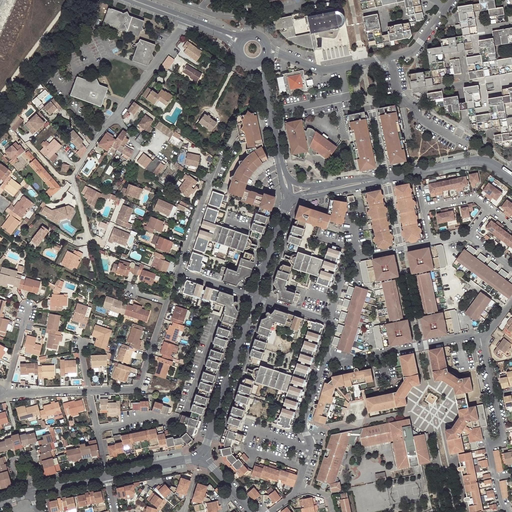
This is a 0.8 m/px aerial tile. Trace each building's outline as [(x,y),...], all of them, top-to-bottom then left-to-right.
[(374,0),(360,0),(361,3),(368,1),(369,9),(376,7),(375,0),(374,0)] [(382,0),(384,6),(405,1),(409,23),(424,20),(419,0),(382,0)] [(464,0),(465,6),(458,7),(461,24),(455,25),(456,30),(462,29),(463,36),(470,35),(469,27),(476,26),(474,12),(473,4),(480,3),(481,11),(489,10),(490,16),(497,15),(498,23),(505,21),(503,7),(496,9),(494,0),(464,0)] [(480,3),(473,4),(474,12),(481,11),(480,3)] [(103,22),(116,27),(122,29),(138,35),(140,31),(142,25),(143,20),(129,14),(127,11),(124,12),(108,6),(103,22)] [(310,16),(305,17),(309,33),(314,32),(315,35),(317,34),(318,37),(332,39),(334,38),(335,37),(336,36),(339,28),(342,26),(345,20),(344,17),(343,16),(342,13),(339,12),(336,11),(334,10),(333,7),(309,12),(310,16)] [(378,15),(364,18),(368,39),(375,38),(376,44),(384,43),(382,35),(378,15)] [(310,36),(314,35),(315,35),(314,32),(294,36),(290,16),(272,19),(274,28),(276,28),(279,32),(281,34),(283,36),(287,39),(287,41),(289,40),(294,44),(300,46),(307,48),(312,49),(310,36)] [(388,27),(389,34),(391,41),(408,37),(410,39),(412,36),(409,23),(388,27)] [(466,58),(470,79),(485,77),(484,69),(477,70),(476,63),(490,61),(491,68),(498,67),(506,66),(507,73),(511,72),(511,60),(511,58),(497,60),(495,46),(511,42),(511,27),(492,31),(493,38),(479,41),(481,55),(466,58)] [(387,42),(391,41),(389,34),(386,35),(382,35),(384,43),(387,42)] [(431,71),(410,74),(412,89),(433,85),(432,78),(439,77),(438,70),(446,68),(443,54),(465,50),(463,36),(441,39),(442,47),(427,49),(431,71)] [(151,53),(155,44),(139,38),(138,42),(136,47),(132,59),(147,65),(149,59),(153,57),(151,53)] [(196,61),(202,52),(187,41),(182,47),(185,49),(183,52),(196,61)] [(169,55),(163,63),(162,66),(167,69),(174,60),(169,55)] [(461,73),(459,59),(449,60),(450,64),(452,64),(452,67),(454,74),(461,73)] [(64,73),(65,76),(72,73),(70,71),(71,70),(70,67),(69,64),(63,66),(65,69),(64,70),(65,72),(64,73)] [(197,82),(201,74),(186,64),(182,71),(190,76),(189,77),(197,82)] [(303,70),(295,71),(294,71),(291,72),(283,73),(287,92),(287,94),(289,93),(307,89),(304,75),(303,70)] [(96,80),(93,81),(77,76),(70,95),(101,106),(108,87),(98,83),(96,80)] [(467,110),(468,117),(476,116),(475,109),(474,101),(481,100),(478,86),(464,88),(466,103),(467,110)] [(158,94),(148,87),(143,95),(154,103),(158,99),(159,100),(166,105),(174,94),(171,91),(169,93),(168,93),(165,91),(164,92),(161,90),(158,94)] [(490,114),(476,116),(478,130),(479,130),(493,128),(501,127),(502,135),(503,142),(504,148),(511,147),(511,117),(507,118),(505,104),(511,102),(511,88),(502,90),(503,97),(488,99),(490,114)] [(38,106),(42,102),(39,99),(47,92),(45,89),(33,100),(38,106)] [(445,106),(446,113),(460,111),(459,104),(458,97),(443,99),(442,92),(428,94),(429,101),(436,100),(437,107),(445,106)] [(51,101),(43,107),(50,114),(53,111),(60,105),(56,101),(53,103),(51,101)] [(133,115),(140,106),(134,102),(127,111),(133,115)] [(466,103),(459,104),(460,111),(467,110),(466,103)] [(60,105),(53,111),(55,113),(61,107),(60,105)] [(380,111),(383,127),(390,157),(391,164),(393,163),(398,162),(400,162),(405,161),(407,160),(403,143),(402,135),(401,130),(400,127),(398,119),(397,115),(396,109),(394,110),(393,105),(379,108),(380,109),(380,111)] [(269,209),(270,206),(271,202),(273,203),(274,198),(273,197),(272,195),(263,192),(263,194),(244,188),(242,188),(244,181),(247,175),(250,169),(255,164),(261,160),(266,157),(261,146),(262,146),(261,139),(255,113),(251,113),(247,111),(244,115),(240,115),(243,125),(240,129),(244,132),(246,141),(247,149),(246,150),(247,156),(243,160),(239,161),(239,165),(236,170),(234,175),(229,177),(231,180),(228,191),(242,196),(240,200),(260,206),(267,209),(269,209)] [(362,170),(366,169),(368,168),(373,167),(375,167),(374,160),(373,156),(371,144),(365,115),(364,111),(350,114),(351,117),(348,118),(351,129),(353,141),(353,142),(357,161),(359,170),(362,170)] [(33,127),(30,129),(29,130),(33,134),(44,123),(36,114),(28,121),(33,127)] [(204,114),(198,122),(207,128),(211,131),(216,123),(204,114)] [(144,131),(148,134),(152,128),(149,126),(153,121),(145,115),(138,124),(145,130),(144,131)] [(23,120),(19,117),(13,125),(17,128),(23,120)] [(313,131),(314,130),(311,128),(307,127),(305,130),(302,129),(302,128),(301,128),(299,120),(285,123),(290,152),(293,152),(292,153),(294,154),(292,157),(295,158),(296,157),(302,159),(302,158),(304,158),(306,154),(306,152),(314,133),(313,131)] [(33,127),(28,121),(25,124),(30,129),(33,127)] [(172,130),(160,121),(155,127),(167,136),(172,130)] [(116,139),(109,149),(114,152),(116,149),(117,149),(125,137),(124,136),(127,132),(123,129),(119,135),(116,139)] [(67,136),(79,150),(84,146),(82,143),(84,141),(73,130),(67,136)] [(105,154),(104,153),(102,156),(104,157),(109,149),(116,139),(113,137),(114,135),(107,131),(98,144),(107,150),(105,154)] [(337,147),(315,131),(314,133),(306,152),(309,153),(309,154),(315,154),(317,152),(316,150),(328,158),(337,147)] [(146,137),(141,133),(135,140),(140,144),(146,137)] [(177,147),(181,141),(172,135),(168,142),(177,147)] [(495,143),(503,142),(502,135),(494,136),(495,143)] [(121,152),(125,143),(128,139),(125,137),(117,149),(121,152)] [(41,151),(47,157),(51,153),(50,153),(52,151),(54,153),(61,145),(54,139),(47,147),(45,146),(41,151)] [(125,143),(121,152),(123,153),(121,156),(126,160),(128,158),(129,158),(133,150),(133,147),(131,146),(130,146),(125,143)] [(53,195),(61,188),(27,150),(24,152),(32,161),(29,163),(50,187),(48,189),(48,190),(52,194),(53,195)] [(197,166),(200,155),(187,152),(185,164),(197,166)] [(149,173),(151,174),(152,173),(160,162),(161,161),(155,157),(152,161),(151,160),(151,159),(143,153),(137,161),(150,171),(149,173)] [(160,162),(152,173),(156,176),(164,165),(160,162)] [(0,176),(1,177),(0,179),(4,181),(5,180),(6,178),(10,174),(7,171),(8,169),(0,163),(0,176)] [(62,163),(61,170),(68,172),(69,165),(62,163)] [(472,187),(475,187),(476,187),(475,183),(480,182),(478,173),(469,175),(472,187)] [(190,186),(193,183),(194,184),(196,180),(188,174),(177,188),(187,196),(190,192),(193,188),(190,186)] [(458,178),(461,191),(464,191),(463,187),(468,186),(466,177),(458,178)] [(21,186),(11,178),(9,180),(8,182),(5,180),(4,181),(0,186),(0,187),(3,189),(3,188),(4,187),(15,194),(21,186)] [(461,191),(458,178),(450,180),(452,190),(456,189),(457,192),(461,191)] [(443,195),(443,192),(448,191),(446,181),(438,183),(441,196),(443,195)] [(129,183),(127,189),(125,194),(136,197),(138,192),(141,193),(143,189),(129,183)] [(419,212),(413,183),(396,186),(396,190),(396,195),(397,198),(397,199),(399,199),(400,202),(397,203),(397,204),(396,205),(396,208),(398,209),(400,217),(399,218),(399,221),(400,222),(401,223),(401,225),(404,227),(404,229),(402,230),(402,231),(401,231),(402,234),(403,234),(403,237),(405,237),(406,241),(409,240),(410,242),(416,240),(417,238),(421,237),(420,234),(421,233),(421,231),(422,230),(421,227),(420,227),(420,225),(417,226),(417,223),(417,220),(416,218),(417,217),(417,215),(415,214),(415,213),(419,212)] [(441,196),(438,183),(429,184),(431,194),(436,193),(437,196),(441,196)] [(483,191),(487,194),(485,196),(489,199),(496,188),(489,183),(483,191)] [(116,205),(119,197),(103,190),(101,194),(85,185),(82,192),(85,194),(84,197),(86,198),(87,196),(89,197),(86,202),(92,204),(91,205),(95,206),(100,196),(107,199),(108,198),(115,200),(113,204),(116,205)] [(15,194),(4,187),(3,188),(14,196),(15,194)] [(489,199),(491,200),(493,198),(497,201),(503,192),(496,188),(489,199)] [(383,194),(382,194),(381,193),(379,193),(379,189),(361,193),(367,223),(372,223),(372,224),(371,225),(371,227),(373,227),(373,228),(373,229),(374,233),(375,232),(376,235),(373,236),(372,238),(372,240),(373,241),(374,243),(375,243),(376,247),(379,247),(380,248),(387,246),(388,245),(391,244),(390,240),(392,239),(392,238),(392,237),(392,234),(390,234),(390,233),(388,233),(387,230),(388,228),(388,226),(387,225),(389,223),(388,221),(387,221),(387,219),(388,219),(386,211),(387,211),(386,207),(385,206),(382,206),(381,203),(383,203),(383,202),(382,198),(383,196),(383,194)] [(224,195),(213,192),(209,205),(219,208),(224,195)] [(13,211),(22,218),(24,215),(22,214),(26,209),(31,202),(23,196),(19,202),(18,201),(13,207),(15,208),(13,211)] [(170,207),(172,204),(157,197),(153,207),(167,214),(170,207)] [(335,199),(329,198),(327,210),(326,213),(313,208),(312,210),(308,222),(310,223),(312,224),(312,225),(314,226),(316,225),(320,226),(320,228),(322,229),(324,227),(338,232),(341,224),(341,223),(343,222),(344,220),(343,217),(343,215),(344,211),(346,210),(346,208),(345,206),(346,201),(345,198),(343,197),(335,199)] [(503,213),(507,215),(511,208),(511,203),(507,200),(501,208),(505,210),(503,213)] [(473,207),(477,206),(474,203),(472,204),(468,205),(469,207),(461,209),(463,219),(471,217),(470,212),(474,211),(473,207)] [(127,222),(131,213),(133,209),(123,204),(116,223),(130,228),(131,224),(127,222)] [(298,204),(298,205),(294,217),(296,218),(297,218),(298,219),(306,221),(308,222),(312,210),(313,208),(298,204)] [(73,208),(67,206),(61,207),(59,208),(52,210),(44,206),(41,213),(48,217),(47,218),(56,222),(58,218),(66,216),(70,218),(74,212),(73,208)] [(267,209),(260,206),(257,213),(265,215),(266,214),(267,214),(268,211),(267,210),(267,209)] [(208,230),(207,232),(200,230),(194,249),(205,253),(209,240),(211,233),(212,231),(214,224),(218,211),(208,208),(201,227),(208,230)] [(441,224),(447,222),(445,209),(441,210),(442,214),(437,215),(438,222),(441,224)] [(456,221),(455,216),(454,211),(450,212),(449,212),(449,209),(445,209),(447,222),(456,221)] [(13,211),(11,210),(9,213),(10,215),(1,227),(10,234),(19,221),(15,218),(15,217),(20,220),(22,218),(13,211)] [(265,222),(267,216),(265,215),(257,213),(256,212),(254,219),(261,221),(265,222)] [(154,229),(159,231),(163,221),(150,215),(146,225),(144,225),(142,229),(152,233),(154,229)] [(295,223),(296,224),(296,225),(304,228),(306,221),(298,219),(298,220),(296,219),(295,223)] [(486,229),(493,234),(501,223),(498,221),(496,224),(492,221),(486,229)] [(260,232),(262,232),(264,226),(260,225),(252,222),(250,229),(252,229),(260,232)] [(501,223),(493,234),(500,239),(506,231),(502,228),(504,225),(501,223)] [(230,244),(237,246),(243,248),(244,248),(246,248),(247,248),(248,247),(249,247),(249,246),(250,245),(250,244),(250,243),(250,242),(250,240),(249,239),(249,238),(248,238),(247,237),(248,235),(238,232),(234,231),(234,230),(226,228),(223,226),(216,224),(212,236),(218,238),(218,240),(225,242),(225,241),(231,243),(230,244)] [(49,230),(42,225),(29,243),(35,248),(49,230)] [(304,228),(296,225),(294,225),(292,231),(298,233),(303,235),(305,228),(304,228)] [(113,240),(117,242),(118,239),(126,242),(130,234),(114,227),(108,241),(112,243),(113,240)] [(260,232),(252,229),(250,236),(258,238),(258,237),(260,236),(260,234),(259,234),(260,232)] [(511,235),(509,233),(503,242),(509,247),(511,243),(511,235)] [(298,244),(300,245),(302,238),(297,237),(291,234),(289,241),(290,241),(298,244)] [(173,242),(159,236),(156,245),(155,247),(165,251),(168,244),(172,245),(173,242)] [(298,244),(290,241),(290,243),(288,242),(287,246),(289,247),(288,248),(296,250),(298,244)] [(420,273),(420,271),(427,270),(436,268),(447,266),(445,258),(443,246),(432,248),(422,250),(422,249),(407,251),(412,274),(420,273)] [(477,251),(470,246),(467,251),(465,253),(463,252),(457,260),(468,268),(471,270),(478,276),(510,299),(511,296),(511,277),(509,282),(507,284),(506,283),(504,282),(506,279),(509,274),(502,269),(498,274),(496,277),(495,275),(493,274),(495,271),(499,266),(492,261),(488,266),(486,269),(484,267),(482,266),(484,263),(488,258),(481,253),(477,258),(475,261),(474,259),(472,258),(474,255),(477,251)] [(324,271),(325,268),(335,271),(337,264),(335,264),(337,258),(339,258),(341,251),(339,250),(331,248),(328,247),(324,260),(322,267),(321,270),(320,272),(319,276),(316,283),(328,286),(330,280),(331,281),(334,274),(324,271)] [(61,264),(71,269),(73,266),(73,267),(76,260),(78,261),(80,257),(81,257),(83,253),(78,251),(78,252),(75,250),(73,253),(67,250),(61,264)] [(224,275),(224,276),(222,281),(229,283),(229,281),(235,283),(238,278),(241,276),(245,273),(248,272),(252,261),(250,260),(251,259),(252,259),(252,257),(252,256),(252,255),(252,254),(244,251),(242,258),(240,257),(236,271),(233,270),(227,268),(224,275)] [(294,265),(299,251),(298,251),(297,254),(296,253),(295,254),(294,254),(293,254),(292,255),(291,256),(291,257),(290,258),(290,259),(290,260),(290,261),(291,262),(292,263),(292,264),(293,265),(294,265)] [(299,251),(294,265),(300,267),(307,269),(307,268),(313,270),(320,272),(321,270),(322,267),(324,260),(319,258),(313,256),(311,255),(308,254),(299,251)] [(158,258),(156,263),(154,269),(164,273),(169,262),(163,259),(164,256),(154,252),(153,255),(158,258)] [(188,269),(194,271),(198,273),(200,273),(203,263),(201,263),(203,256),(192,252),(187,269),(188,269)] [(390,270),(391,277),(394,276),(398,276),(397,271),(397,269),(395,261),(395,260),(394,255),(390,256),(387,257),(389,263),(391,263),(393,269),(390,270)] [(361,262),(362,269),(362,271),(364,276),(365,282),(375,280),(377,280),(378,280),(382,279),(385,278),(391,277),(390,270),(393,269),(391,263),(389,263),(387,257),(381,258),(378,259),(374,259),(373,260),(371,260),(362,262),(361,262)] [(128,269),(128,267),(129,263),(119,260),(117,264),(113,263),(110,271),(115,272),(116,271),(123,273),(123,275),(127,276),(129,271),(129,270),(128,269)] [(229,281),(229,283),(236,285),(237,283),(240,280),(242,282),(243,282),(244,281),(245,280),(245,279),(245,278),(244,278),(244,277),(246,276),(250,275),(254,262),(252,261),(248,272),(245,273),(241,276),(238,278),(235,283),(229,281)] [(140,276),(139,279),(145,281),(146,280),(153,282),(156,273),(142,269),(144,264),(140,263),(139,267),(136,275),(140,276)] [(287,289),(285,289),(285,287),(290,273),(288,273),(290,266),(282,264),(282,265),(281,264),(280,269),(281,269),(280,270),(279,270),(276,281),(279,288),(280,293),(280,294),(281,297),(284,298),(287,289)] [(2,267),(0,273),(0,281),(8,283),(9,282),(15,283),(14,285),(14,286),(19,287),(21,278),(22,275),(17,274),(18,271),(2,267)] [(430,273),(420,275),(421,277),(418,278),(419,286),(423,285),(423,288),(433,285),(430,273)] [(19,287),(18,288),(38,293),(41,281),(26,278),(26,279),(21,278),(19,287)] [(199,298),(203,285),(187,280),(185,282),(184,287),(185,287),(183,293),(199,298)] [(401,307),(398,308),(397,306),(397,304),(400,303),(399,299),(398,295),(395,295),(394,293),(394,291),(397,290),(396,286),(395,282),(392,282),(392,280),(382,282),(383,289),(385,295),(386,302),(387,308),(389,315),(390,321),(400,319),(400,317),(403,316),(401,307)] [(434,292),(433,285),(423,288),(424,290),(421,291),(421,294),(434,292)] [(209,301),(209,300),(215,301),(219,291),(219,290),(206,286),(202,299),(209,301)] [(354,297),(354,299),(353,301),(350,301),(349,305),(348,308),(351,309),(350,312),(351,312),(350,314),(348,314),(346,313),(345,317),(344,321),(345,321),(348,322),(347,325),(348,325),(347,327),(344,326),(342,326),(341,330),(340,333),(342,334),(345,335),(344,338),(343,340),(340,339),(338,338),(337,342),(336,346),(338,346),(341,347),(340,350),(350,354),(352,347),(354,341),(356,334),(358,328),(356,328),(358,321),(359,318),(360,316),(360,315),(361,312),(362,309),(363,306),(364,302),(366,296),(367,290),(357,287),(357,289),(354,288),(353,292),(352,296),(354,297)] [(347,290),(346,294),(352,296),(353,292),(354,288),(348,287),(347,290)] [(288,288),(288,290),(287,289),(284,298),(285,298),(292,300),(293,298),(297,299),(298,298),(299,294),(294,292),(295,290),(288,288)] [(214,304),(221,306),(224,308),(221,316),(232,321),(234,313),(231,306),(230,301),(229,296),(225,295),(225,293),(219,291),(215,301),(214,304)] [(422,299),(425,298),(426,300),(436,298),(434,292),(421,294),(422,299)] [(64,294),(60,293),(54,293),(52,293),(52,296),(52,306),(50,306),(50,310),(61,310),(62,305),(67,305),(67,296),(64,296),(64,294)] [(232,296),(225,293),(225,295),(229,296),(230,301),(231,306),(234,313),(232,321),(234,322),(237,312),(234,307),(234,306),(235,305),(236,304),(236,303),(236,302),(235,302),(235,301),(234,301),(233,301),(232,297),(232,296)] [(475,301),(477,303),(475,305),(474,307),(472,305),(467,312),(469,314),(468,316),(472,319),(476,322),(492,301),(483,294),(482,297),(479,295),(475,301)] [(127,305),(122,303),(113,300),(114,299),(105,296),(102,306),(110,308),(109,310),(118,313),(119,312),(124,314),(127,305)] [(437,305),(436,298),(426,300),(426,303),(423,304),(424,308),(437,305)] [(342,306),(343,307),(348,308),(349,305),(350,301),(344,299),(343,303),(342,306)] [(89,317),(85,316),(88,306),(77,303),(72,320),(79,322),(79,320),(82,320),(81,323),(81,325),(80,326),(85,328),(89,317)] [(138,307),(139,305),(133,303),(132,305),(127,304),(127,305),(124,314),(146,321),(150,311),(141,308),(138,307)] [(438,311),(437,305),(424,308),(425,311),(428,311),(428,313),(435,312),(438,311)] [(183,325),(185,317),(188,309),(177,306),(173,318),(172,317),(170,321),(174,322),(183,325)] [(272,316),(276,312),(280,313),(281,311),(275,308),(270,313),(268,312),(267,312),(266,312),(266,313),(266,314),(267,316),(262,319),(260,319),(257,331),(258,332),(261,322),(268,319),(272,316)] [(275,321),(278,322),(277,324),(283,326),(284,324),(290,326),(290,328),(297,330),(297,328),(301,330),(302,326),(298,324),(301,317),(288,313),(281,311),(280,313),(276,312),(272,316),(268,319),(261,322),(258,332),(270,336),(274,323),(275,321)] [(426,338),(433,336),(440,335),(443,334),(447,334),(450,333),(459,331),(458,325),(457,318),(455,311),(445,314),(443,314),(439,315),(436,315),(429,317),(426,318),(422,318),(423,322),(424,325),(425,331),(426,334),(426,338)] [(50,320),(49,325),(47,325),(47,329),(50,329),(57,331),(60,316),(50,314),(48,320),(50,320)] [(220,320),(231,324),(232,321),(221,316),(220,320)] [(0,333),(5,335),(6,329),(5,329),(6,323),(8,323),(9,319),(3,318),(0,317),(0,333)] [(511,339),(511,319),(507,325),(510,327),(508,331),(505,329),(502,332),(505,335),(511,339)] [(222,321),(220,327),(218,326),(216,333),(223,335),(227,337),(229,330),(227,329),(228,328),(229,328),(230,326),(229,325),(229,324),(222,321)] [(313,322),(310,321),(309,324),(311,325),(310,328),(308,327),(305,337),(317,341),(322,327),(323,325),(318,323),(317,323),(313,322)] [(404,322),(401,323),(394,324),(391,325),(387,325),(384,326),(374,328),(376,334),(377,341),(379,348),(389,346),(391,345),(405,343),(412,341),(411,337),(410,334),(409,327),(408,326),(408,321),(404,322)] [(165,339),(176,342),(178,336),(180,329),(182,329),(184,325),(183,325),(174,322),(173,326),(169,325),(165,339)] [(106,347),(111,330),(108,329),(99,326),(95,325),(92,334),(99,336),(96,346),(104,349),(108,350),(109,348),(106,347)] [(140,346),(139,345),(137,345),(139,339),(142,330),(135,328),(132,326),(131,326),(126,342),(130,343),(129,346),(135,348),(139,350),(140,346)] [(60,335),(61,331),(57,331),(50,329),(50,333),(47,347),(57,349),(59,340),(62,341),(63,336),(60,335)] [(260,348),(265,349),(270,336),(258,332),(258,333),(258,334),(257,337),(258,338),(257,339),(256,339),(254,346),(260,348)] [(39,355),(42,346),(37,344),(35,349),(34,349),(37,338),(27,335),(24,347),(26,347),(25,352),(39,355)] [(504,356),(505,357),(507,354),(505,353),(509,348),(511,344),(511,339),(505,335),(503,338),(504,340),(501,344),(499,347),(500,348),(496,354),(502,358),(504,356)] [(214,343),(212,349),(211,349),(209,355),(216,358),(219,359),(222,352),(220,352),(220,351),(221,351),(222,350),(222,348),(221,346),(222,345),(224,346),(226,339),(222,338),(215,336),(213,343),(214,343)] [(316,344),(304,340),(302,347),(312,351),(312,350),(314,351),(316,344)] [(173,358),(171,357),(173,352),(175,345),(164,341),(160,353),(164,354),(163,358),(170,361),(172,361),(173,358)] [(123,348),(121,347),(120,347),(116,360),(128,364),(130,357),(132,351),(134,352),(135,348),(129,346),(124,345),(123,348)] [(297,360),(310,364),(312,357),(310,356),(312,351),(302,347),(297,360)] [(443,348),(429,350),(435,378),(442,377),(445,378),(456,385),(457,387),(459,394),(466,393),(474,391),(471,377),(460,379),(457,378),(458,376),(452,372),(451,373),(448,372),(443,348)] [(261,359),(264,352),(259,351),(253,349),(251,356),(252,356),(260,359),(261,359)] [(397,393),(367,399),(369,413),(405,406),(404,401),(404,396),(411,386),(413,383),(420,382),(415,354),(401,357),(405,380),(403,383),(401,383),(398,389),(399,390),(397,393)] [(91,355),(91,365),(99,365),(102,365),(107,365),(107,359),(106,355),(104,355),(91,355)] [(258,365),(260,359),(252,356),(252,357),(250,357),(249,360),(249,361),(250,361),(251,361),(250,363),(258,365)] [(165,379),(167,373),(169,365),(170,361),(163,358),(159,357),(158,361),(159,361),(155,375),(165,379)] [(219,362),(215,361),(207,358),(205,365),(207,365),(205,372),(203,371),(201,378),(208,380),(212,381),(214,375),(212,374),(213,373),(214,373),(214,372),(215,370),(214,369),(214,368),(216,368),(219,362)] [(76,360),(64,360),(64,367),(64,368),(60,369),(61,375),(65,375),(65,373),(76,373),(76,360)] [(20,363),(20,373),(30,372),(34,372),(34,374),(38,374),(38,367),(38,365),(34,365),(34,363),(20,363)] [(125,382),(130,367),(118,363),(117,366),(116,366),(112,378),(125,382)] [(293,386),(294,383),(303,386),(305,380),(303,379),(305,373),(307,374),(309,367),(296,363),(292,376),(290,382),(289,385),(288,389),(287,393),(297,398),(298,395),(300,396),(302,389),(293,386)] [(38,374),(39,379),(42,379),(42,377),(48,376),(55,376),(54,366),(42,366),(42,367),(38,367),(38,374)] [(275,384),(275,386),(281,388),(282,386),(288,389),(289,385),(290,382),(292,376),(288,375),(286,374),(282,373),(274,370),(272,370),(269,369),(260,366),(259,367),(258,368),(257,369),(255,369),(254,370),(254,371),(254,372),(253,373),(253,374),(253,375),(254,376),(254,377),(255,379),(268,384),(269,382),(275,384)] [(373,381),(371,368),(363,369),(364,372),(350,374),(350,372),(332,376),(332,379),(337,382),(338,386),(344,385),(345,387),(373,381)] [(503,390),(510,388),(507,375),(500,377),(503,390)] [(462,409),(470,408),(468,400),(466,393),(459,394),(457,387),(456,385),(445,378),(442,377),(435,378),(436,382),(443,380),(455,388),(458,402),(461,416),(453,429),(446,430),(446,433),(453,431),(456,429),(463,418),(464,415),(462,409)] [(242,382),(243,383),(243,384),(241,383),(239,390),(245,392),(250,394),(252,387),(251,386),(253,381),(245,378),(245,379),(243,378),(242,382)] [(330,387),(334,389),(338,386),(337,382),(332,379),(328,382),(330,387)] [(315,412),(313,419),(325,423),(334,396),(333,395),(334,389),(330,387),(328,382),(328,381),(325,380),(319,398),(322,399),(317,413),(315,412)] [(211,384),(207,383),(200,381),(198,388),(199,388),(207,390),(209,391),(211,384)] [(404,401),(405,406),(409,405),(408,399),(415,387),(421,386),(420,382),(413,383),(411,386),(404,396),(404,401)] [(207,398),(205,397),(205,395),(207,394),(198,391),(197,394),(196,394),(193,401),(200,403),(205,404),(207,398)] [(249,397),(244,395),(238,393),(236,400),(245,403),(247,404),(249,397)] [(298,402),(296,401),(297,398),(287,393),(283,405),(295,410),(298,402)] [(116,402),(113,403),(108,403),(107,400),(107,399),(100,399),(100,409),(100,410),(107,410),(107,415),(116,415),(120,415),(120,412),(119,401),(116,401),(116,402)] [(133,406),(133,407),(133,410),(140,409),(140,411),(148,410),(148,400),(140,401),(140,402),(132,402),(133,403),(133,404),(133,405),(133,406)] [(69,413),(70,415),(78,413),(85,411),(82,401),(75,402),(67,404),(67,403),(62,404),(65,414),(69,413)] [(169,409),(169,408),(170,407),(164,405),(164,404),(155,401),(152,410),(160,413),(160,412),(167,414),(168,412),(168,411),(169,410),(169,409)] [(47,417),(46,416),(54,414),(58,413),(60,407),(59,402),(44,406),(45,409),(39,411),(40,414),(42,419),(47,417)] [(204,407),(200,406),(192,403),(190,410),(192,411),(190,417),(197,419),(197,420),(197,418),(199,418),(200,415),(199,414),(199,413),(201,414),(204,407)] [(234,405),(236,406),(236,407),(234,406),(231,413),(237,415),(242,417),(245,410),(243,409),(244,407),(235,403),(234,405)] [(38,404),(34,405),(34,407),(26,409),(26,407),(25,405),(16,407),(20,419),(28,417),(36,415),(40,414),(39,411),(38,404)] [(451,454),(478,449),(477,442),(483,440),(481,427),(488,425),(484,404),(470,408),(462,409),(464,415),(463,418),(456,429),(453,431),(446,433),(451,454)] [(289,427),(290,427),(294,412),(282,408),(278,418),(280,419),(279,421),(278,421),(276,424),(281,426),(280,428),(284,429),(288,429),(289,427)] [(5,412),(0,413),(0,424),(1,425),(8,423),(5,412)] [(187,424),(189,425),(188,428),(186,431),(189,435),(193,432),(194,427),(197,419),(190,417),(188,417),(180,414),(178,421),(181,422),(182,422),(183,423),(184,423),(185,424),(186,424),(187,424)] [(230,415),(228,423),(230,423),(238,426),(239,426),(242,419),(236,417),(230,415)] [(360,435),(362,445),(394,439),(394,441),(394,443),(398,459),(399,460),(400,466),(401,466),(401,467),(410,466),(419,464),(430,462),(425,434),(420,435),(412,429),(410,419),(332,434),(327,448),(331,449),(329,457),(325,456),(317,480),(323,482),(328,484),(330,484),(334,485),(335,483),(336,478),(341,465),(345,452),(348,443),(354,445),(357,436),(360,435)] [(227,429),(236,432),(238,426),(230,423),(229,424),(228,424),(226,427),(228,428),(227,429)] [(155,427),(159,444),(166,442),(163,430),(162,425),(155,427)] [(128,438),(128,435),(127,433),(120,435),(124,451),(128,450),(134,449),(144,447),(148,446),(149,449),(159,447),(159,446),(159,444),(155,427),(148,429),(148,431),(149,434),(146,435),(145,432),(145,430),(131,432),(131,434),(132,437),(128,438)] [(196,434),(198,428),(194,427),(193,432),(189,435),(192,438),(196,434)] [(167,446),(173,445),(179,444),(184,440),(180,436),(176,437),(172,438),(172,437),(172,436),(172,435),(171,434),(171,432),(171,431),(171,430),(171,429),(163,430),(166,442),(166,445),(167,446)] [(236,432),(227,429),(225,437),(223,444),(224,448),(229,447),(231,442),(232,439),(233,439),(234,440),(235,440),(236,440),(237,441),(238,441),(239,441),(243,442),(245,435),(238,433),(236,432)] [(189,435),(186,431),(184,430),(179,434),(180,436),(184,440),(186,443),(187,443),(192,439),(192,438),(189,435)] [(18,445),(19,448),(22,447),(22,446),(22,445),(19,435),(19,433),(18,433),(14,434),(11,435),(12,437),(14,446),(18,445)] [(26,435),(26,433),(19,435),(22,445),(22,446),(22,447),(26,446),(26,445),(29,444),(26,435)] [(34,442),(37,441),(35,433),(26,435),(29,444),(34,442)] [(40,440),(42,446),(50,443),(52,443),(50,433),(43,435),(44,439),(40,440)] [(120,435),(120,434),(113,436),(116,453),(124,451),(120,435)] [(428,434),(425,434),(430,462),(433,461),(428,434)] [(106,438),(109,455),(110,455),(111,455),(112,455),(113,454),(114,454),(115,454),(116,454),(116,453),(113,436),(111,437),(106,438)] [(14,446),(12,437),(5,439),(6,441),(8,449),(11,448),(12,450),(15,449),(14,446)] [(179,444),(173,445),(174,449),(182,447),(186,443),(184,440),(179,444)] [(39,454),(50,451),(51,450),(50,443),(42,446),(40,446),(40,449),(38,450),(39,454)] [(80,447),(82,455),(91,453),(89,445),(85,446),(85,443),(79,444),(80,447)] [(97,444),(93,444),(89,445),(91,453),(91,456),(92,460),(100,458),(97,444)] [(82,455),(80,447),(75,448),(73,449),(75,461),(78,460),(78,459),(82,458),(82,455)] [(220,448),(222,456),(226,455),(231,454),(229,447),(224,448),(220,448)] [(67,453),(68,461),(71,460),(72,461),(75,461),(73,449),(66,450),(67,453)] [(504,472),(505,471),(504,468),(504,466),(502,454),(500,449),(499,449),(494,451),(498,473),(504,472)] [(41,461),(52,457),(50,451),(39,454),(40,456),(41,461)] [(349,453),(345,452),(341,465),(345,466),(349,453)] [(466,475),(464,475),(465,482),(466,482),(477,480),(478,480),(476,472),(475,465),(472,452),(459,455),(461,462),(463,461),(464,466),(462,467),(460,468),(459,469),(460,470),(460,471),(461,471),(462,471),(463,471),(465,470),(466,475)] [(42,464),(44,471),(45,476),(56,473),(70,469),(68,461),(67,453),(64,454),(55,457),(52,457),(41,461),(42,464)] [(243,453),(242,454),(240,456),(239,457),(239,458),(238,458),(237,459),(236,460),(234,457),(231,454),(226,455),(226,459),(231,464),(236,470),(242,465),(244,463),(248,459),(243,453)] [(226,459),(226,455),(222,456),(223,461),(228,467),(231,464),(226,459)] [(242,475),(250,478),(251,475),(252,470),(248,469),(244,463),(242,465),(236,470),(235,471),(240,476),(242,475)] [(252,470),(251,475),(255,476),(260,477),(260,475),(264,465),(259,464),(259,465),(258,466),(254,465),(252,470)] [(260,475),(265,476),(264,479),(263,480),(267,481),(269,477),(273,465),(269,464),(268,467),(264,465),(260,475)] [(276,468),(276,467),(273,465),(269,477),(276,480),(279,469),(276,468)] [(286,469),(285,471),(280,469),(277,479),(282,480),(281,483),(285,484),(290,471),(286,469)] [(10,481),(8,473),(7,470),(0,471),(0,488),(1,488),(13,484),(12,480),(10,481)] [(292,474),(293,472),(290,471),(285,484),(289,486),(289,483),(292,484),(295,475),(295,474),(292,474)] [(386,473),(377,475),(378,483),(388,481),(386,473)] [(179,480),(178,484),(188,487),(190,480),(180,477),(179,480)] [(510,498),(507,481),(500,482),(504,499),(510,498)] [(195,489),(205,492),(206,489),(207,485),(198,482),(195,489)] [(336,491),(341,490),(339,482),(335,483),(334,485),(330,484),(332,492),(336,491)] [(472,505),(470,506),(471,511),(482,511),(484,511),(478,482),(477,482),(466,485),(467,492),(469,492),(470,497),(468,497),(466,498),(466,499),(466,500),(466,501),(467,501),(469,501),(471,501),(472,505)] [(155,487),(164,497),(171,491),(168,488),(165,484),(161,487),(160,486),(158,484),(155,487)] [(186,495),(188,487),(178,484),(177,487),(176,491),(186,495)] [(133,487),(133,485),(123,487),(126,498),(133,497),(132,493),(134,493),(133,487)] [(176,491),(177,487),(171,485),(168,488),(171,491),(173,493),(176,491)] [(117,493),(119,501),(120,501),(121,501),(122,500),(123,500),(124,500),(125,500),(126,500),(126,498),(123,487),(116,488),(117,493)] [(256,499),(257,500),(259,502),(263,502),(263,496),(259,495),(257,493),(253,488),(247,493),(253,501),(256,499)] [(204,496),(205,492),(195,489),(193,497),(203,500),(204,496)] [(274,491),(268,496),(263,496),(263,502),(267,503),(271,500),(273,503),(280,498),(274,491)] [(101,492),(97,492),(93,493),(93,492),(89,492),(90,495),(91,502),(95,501),(96,504),(103,502),(101,492)] [(152,492),(149,495),(151,497),(149,501),(157,507),(162,500),(152,492)] [(85,495),(80,496),(77,497),(79,507),(87,506),(86,503),(89,502),(88,495),(87,493),(84,493),(85,495)] [(351,511),(348,494),(343,495),(342,497),(343,500),(341,500),(343,511),(351,511)] [(65,497),(61,498),(62,500),(63,508),(67,507),(68,510),(76,508),(73,497),(70,498),(66,499),(65,497)] [(312,497),(303,498),(305,507),(317,505),(317,502),(314,502),(312,497)] [(57,499),(57,501),(53,502),(49,503),(51,511),(57,511),(60,511),(59,508),(62,508),(60,501),(60,499),(57,499)] [(215,500),(211,501),(207,502),(208,511),(209,511),(216,510),(221,508),(220,505),(218,505),(217,506),(215,500)]
